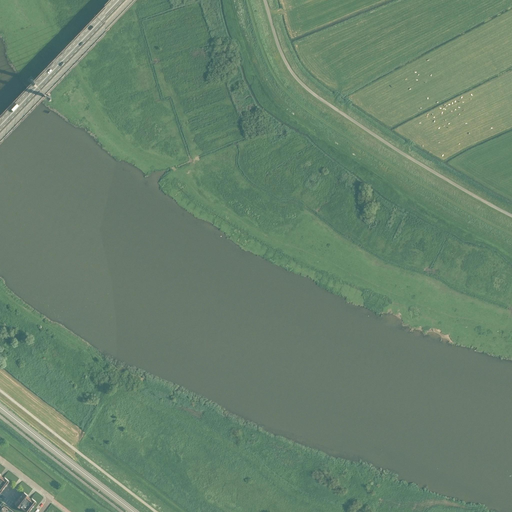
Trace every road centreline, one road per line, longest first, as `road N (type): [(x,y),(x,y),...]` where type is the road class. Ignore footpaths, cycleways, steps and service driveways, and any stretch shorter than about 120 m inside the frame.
road 1 (track): [(511,233),(292,96),(269,65),(248,0)]
road 2 (unclassified): [(511,215),(307,89),(282,57),(264,0)]
road 3 (unclassified): [(0,135),(129,0)]
road 4 (primary): [(0,123),(118,0)]
road 5 (secondary): [(134,511),(0,407)]
